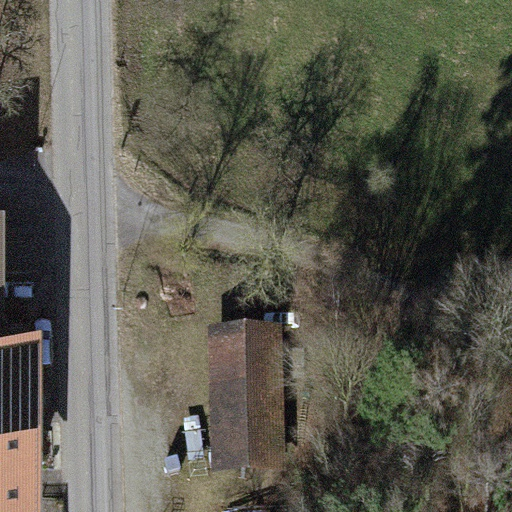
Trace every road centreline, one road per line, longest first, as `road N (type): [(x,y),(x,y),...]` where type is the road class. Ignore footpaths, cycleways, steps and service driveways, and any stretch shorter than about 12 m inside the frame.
road 1 (residential): [(81,0),(86,195),(57,363),(60,511)]
road 2 (track): [(511,387),(411,308),(292,249),(86,195)]
